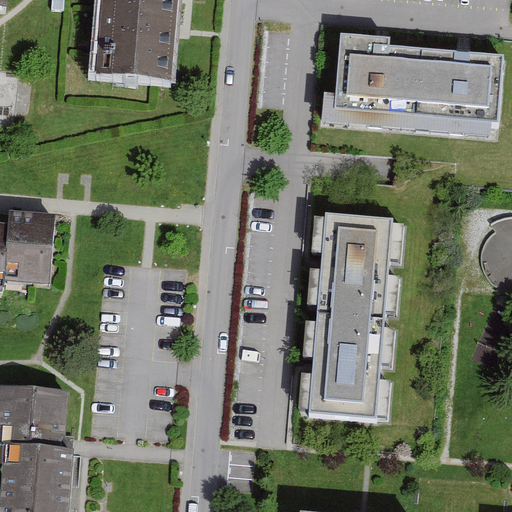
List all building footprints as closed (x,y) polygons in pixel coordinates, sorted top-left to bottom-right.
[(0,0),(0,16),(9,18),(10,0),(0,0)] [(173,91),(181,0),(107,0),(99,85),(173,91)] [(505,133),(511,69),(397,59),(398,52),(347,47),(341,119),(505,133)] [(0,295),(6,296),(7,287),(57,291),(62,225),(10,221),(10,230),(0,228),(0,295)] [(384,432),(400,231),(325,225),(309,426),(384,432)] [(73,511),(78,460),(67,459),(72,401),(2,395),(0,415),(0,456),(7,457),(2,511),(73,511)]
